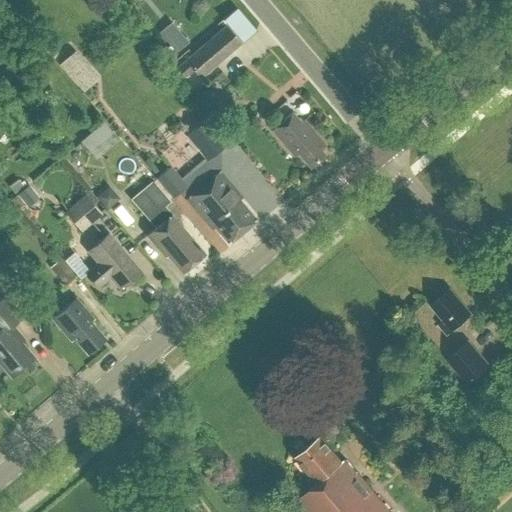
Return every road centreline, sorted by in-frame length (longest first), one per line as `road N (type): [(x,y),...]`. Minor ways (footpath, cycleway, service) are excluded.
road 1 (tertiary): [(0,474),(383,148)]
road 2 (unclassified): [(511,302),(383,148)]
road 3 (unclassified): [(383,148),(255,0)]
road 4 (tertiary): [(383,148),(511,38)]
